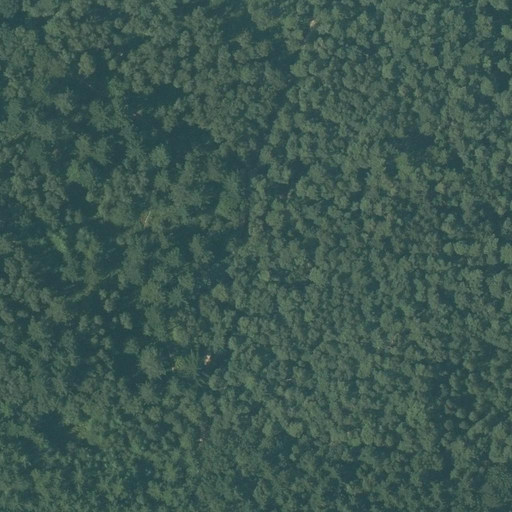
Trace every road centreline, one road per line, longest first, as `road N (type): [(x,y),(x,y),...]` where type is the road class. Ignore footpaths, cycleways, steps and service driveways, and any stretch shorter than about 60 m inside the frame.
road 1 (track): [(247,185),(208,335),(194,511)]
road 2 (track): [(0,25),(163,132)]
